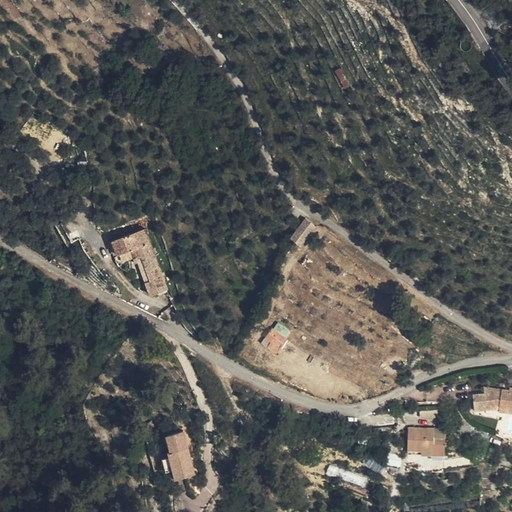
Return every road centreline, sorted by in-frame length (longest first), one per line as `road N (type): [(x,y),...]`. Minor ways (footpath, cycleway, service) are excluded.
road 1 (unclassified): [(511,359),(451,369),(362,412),(340,411),(210,359),(0,239)]
road 2 (unclassified): [(173,0),(225,63),(298,200),(436,306),(511,349)]
